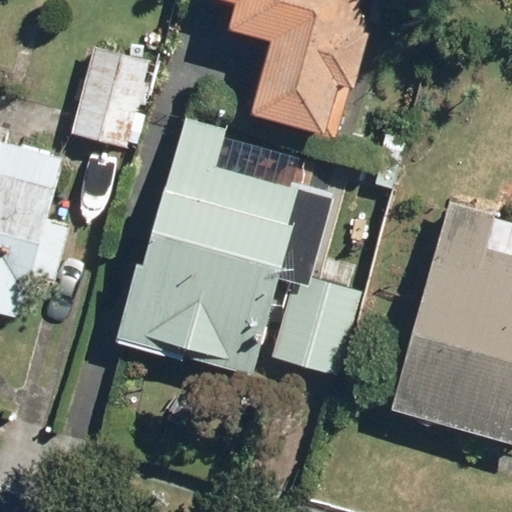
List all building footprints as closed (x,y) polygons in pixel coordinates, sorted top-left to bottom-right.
[(228,27),(271,38),(250,110),(253,111),(252,114),(328,136),(343,85),(357,89),(373,26),(365,23),(369,9),(363,7),(364,0),(220,0),(220,1),(234,5),(228,27)] [(156,58),(90,44),(72,130),(138,145),(156,58)] [(229,130),(184,118),(146,261),(139,260),(117,342),(186,360),(187,355),(260,374),(264,356),(341,376),(364,289),(316,276),(339,191),(297,179),(304,153),(249,138),(242,167),(221,161),(229,130)] [(60,284),(75,227),(54,221),(73,154),(0,133),(0,315),(26,323),(38,278),(60,284)] [(499,212),(449,199),(393,412),(511,443),(511,251),(490,245),(499,212)]
